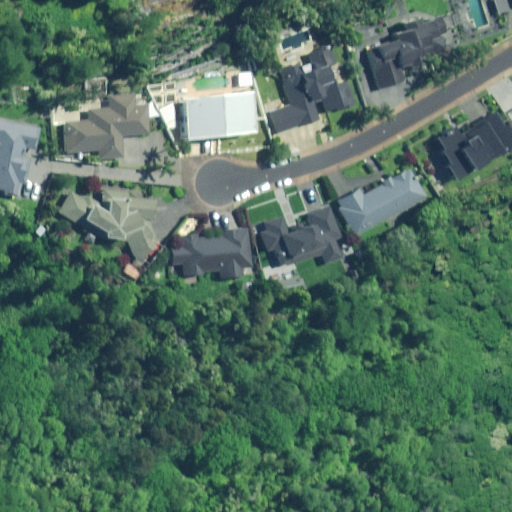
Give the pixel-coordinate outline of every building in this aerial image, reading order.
[(505,11),(501,0),(487,0),(491,15),(505,11)] [(398,71),(417,65),(413,51),(422,48),(426,56),(435,58),(440,39),(433,18),(423,21),(421,16),(395,25),(397,32),(388,35),(390,41),(367,48),(368,52),(361,55),(372,90),(401,81),(398,71)] [(271,68),(284,106),(275,109),(274,106),(262,110),(271,136),(314,121),(311,110),(316,108),(319,118),(350,108),(341,82),(326,87),(319,68),(329,65),(322,43),(308,48),(312,60),(294,67),(292,61),(271,68)] [(242,72),(227,74),(230,89),(245,86),(242,72)] [(176,141),(246,133),(241,93),(171,102),(176,141)] [(136,103),(136,97),(100,98),(100,109),(80,110),(80,124),(57,125),(59,153),(92,152),(92,160),(117,159),(116,137),(142,135),(141,118),(148,117),(148,103),(136,103)] [(450,125),(427,138),(433,149),(430,150),(436,162),(433,164),(443,182),(502,150),(508,146),(489,111),(453,131),(450,125)] [(19,149),(26,151),(31,128),(0,121),(0,192),(9,194),(12,184),(19,185),(24,160),(17,159),(19,149)] [(425,154),(419,141),(406,147),(411,160),(425,154)] [(353,190),(331,202),(334,208),(331,209),(346,237),(419,197),(404,169),(397,173),(396,171),(374,183),(375,186),(356,196),(353,190)] [(51,214),(75,228),(76,225),(94,236),(94,241),(112,243),(113,238),(118,236),(127,257),(134,262),(152,242),(144,223),(146,202),(121,199),(122,193),(97,190),(95,205),(82,197),(79,201),(64,192),(51,214)] [(272,270),(313,256),(316,265),(334,259),(328,240),(332,238),(322,207),(298,215),(301,222),(280,229),(276,218),(259,223),(262,231),(253,234),(260,252),(266,250),(271,265),(272,270)] [(175,265),(176,278),(198,276),(198,273),(212,272),(212,279),(236,277),(236,270),(243,269),(240,230),(216,231),(217,237),(192,238),(191,234),(172,236),(173,247),(163,248),(164,266),(175,265)] [(121,262),(115,271),(130,280),(135,272),(121,262)]
